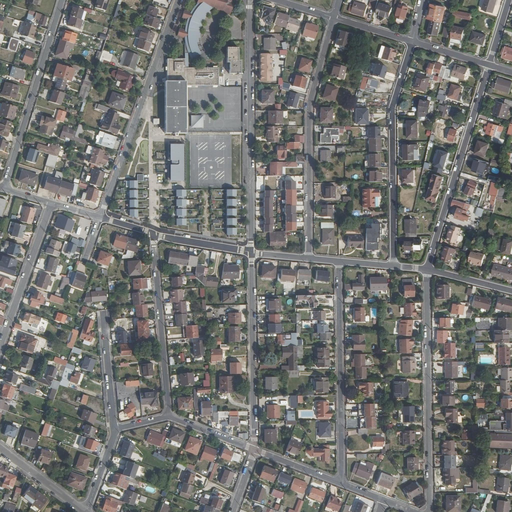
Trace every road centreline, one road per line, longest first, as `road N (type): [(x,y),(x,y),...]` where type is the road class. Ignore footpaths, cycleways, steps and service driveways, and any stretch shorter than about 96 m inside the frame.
road 1 (residential): [(250,0),(251,252)]
road 2 (residential): [(308,258),(309,103),(333,17)]
road 3 (residential): [(427,269),(429,511)]
road 4 (residential): [(100,217),(177,0)]
road 5 (residential): [(393,265),(392,107),(412,41)]
road 6 (residential): [(340,483),(338,260)]
road 7 (residential): [(427,269),(488,65)]
road 8 (residential): [(3,189),(60,0)]
road 9 (residential): [(251,252),(253,449)]
road 10 (residential): [(168,416),(152,233)]
road 11 (residential): [(50,203),(0,345)]
